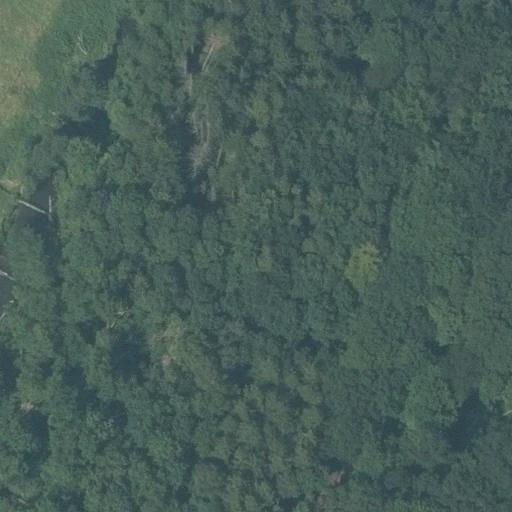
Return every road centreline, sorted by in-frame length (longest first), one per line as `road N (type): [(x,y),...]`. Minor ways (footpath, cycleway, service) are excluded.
road 1 (track): [(429,382),(495,232),(511,212)]
road 2 (track): [(437,511),(429,382)]
